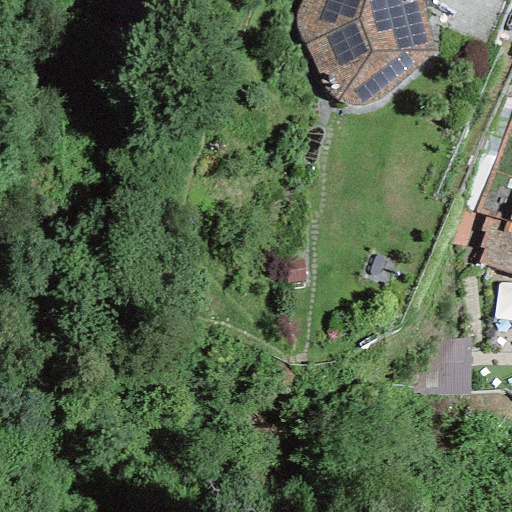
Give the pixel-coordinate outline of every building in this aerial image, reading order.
[(299,0),(296,7),(296,24),(300,36),(330,97),(343,104),(357,105),(369,104),(380,97),(413,70),(426,58),(436,58),(424,0),(299,0)] [(511,112),(474,211),(484,214),(511,224),(511,112)] [(511,275),(511,224),(484,214),(479,230),(486,233),(478,250),(483,253),(476,263),(511,275)] [(377,278),(385,260),(374,256),(367,273),(377,278)] [(302,282),(300,261),(283,263),(286,284),(302,282)] [(469,395),(469,338),(412,338),(411,394),(469,395)]
